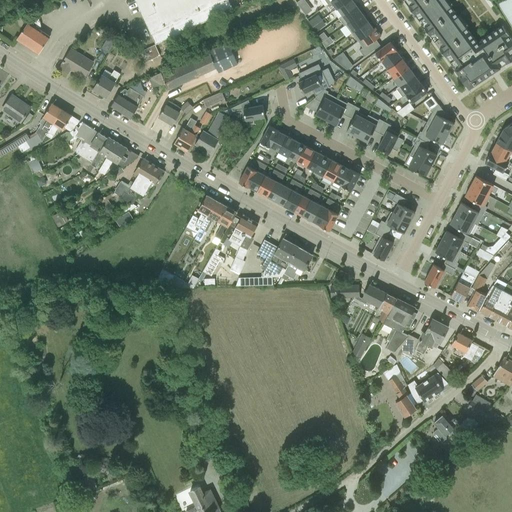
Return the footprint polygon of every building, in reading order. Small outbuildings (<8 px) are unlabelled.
[(228,0),(134,0),(155,45),(170,38),(233,9),(228,0)] [(333,0),(327,4),(328,5),(331,2),(336,9),(348,0),(333,0)] [(348,0),(336,9),(337,9),(342,15),(338,18),(338,19),(356,6),(351,0),(348,0)] [(401,0),(464,92),(511,59),(511,42),(501,26),(476,44),(446,0),(401,0)] [(511,0),(502,0),(497,3),(511,27),(511,0)] [(47,1),(35,7),(37,9),(43,13),(45,14),(57,8),(47,1)] [(356,6),(338,19),(344,26),(361,13),(356,6)] [(37,9),(27,23),(39,30),(41,27),(39,21),(38,21),(43,13),(37,9)] [(361,13),(344,26),(345,25),(351,33),(367,21),(361,13)] [(367,21),(351,33),(357,41),(375,28),(373,29),(367,21)] [(27,23),(16,39),(38,53),(49,36),(39,30),(27,23)] [(375,28),(357,41),(357,42),(358,41),(362,48),(359,50),(364,57),(380,45),(375,40),(380,36),(375,28)] [(118,36),(111,32),(100,49),(108,54),(118,36)] [(170,38),(155,45),(141,52),(146,63),(175,49),(170,38)] [(379,63),(396,50),(390,42),(373,54),(379,63)] [(208,52),(209,54),(161,75),(168,89),(216,67),(218,73),(237,64),(227,43),(208,52)] [(323,55),(319,47),(313,51),(317,58),(323,55)] [(73,71),(84,78),(93,62),(71,48),(62,62),(62,63),(62,64),(60,68),(68,72),(71,67),(74,70),(73,71)] [(387,69),(402,59),(396,51),(397,51),(396,50),(379,63),(380,63),(382,62),(387,69)] [(408,67),(402,59),(387,69),(393,78),(408,67)] [(396,89),(414,75),(408,67),(393,78),(391,79),(397,87),(395,88),(396,89)] [(102,74),(93,89),(106,97),(120,74),(113,70),(111,74),(109,78),(102,74)] [(109,78),(111,74),(105,70),(102,74),(109,78)] [(329,86),(321,71),(298,82),(303,93),(312,89),(315,97),(324,90),(329,86)] [(161,75),(160,73),(148,78),(151,87),(166,85),(161,75)] [(402,97),(420,83),(414,75),(396,89),(402,97)] [(349,76),(344,84),(349,86),(353,79),(349,76)] [(427,92),(420,83),(402,97),(404,96),(410,104),(427,92)] [(117,95),(116,97),(111,105),(131,118),(138,106),(137,106),(143,96),(129,88),(127,91),(124,89),(117,95)] [(56,89),(52,93),(61,101),(65,96),(56,89)] [(325,120),(337,98),(327,93),(328,92),(324,90),(315,97),(313,99),(321,103),(315,114),(325,120)] [(365,98),(367,93),(362,90),(359,95),(365,98)] [(204,99),(203,100),(206,107),(224,99),(221,92),(204,99)] [(158,116),(166,121),(167,120),(173,123),(179,112),(181,109),(185,113),(192,107),(203,100),(204,99),(200,94),(187,102),(180,108),(168,101),(166,105),(165,104),(158,116)] [(30,108),(12,95),(0,110),(19,124),(30,108)] [(347,117),(353,105),(347,102),(347,104),(337,98),(325,120),(336,125),(342,114),(347,117)] [(248,100),(231,108),(232,111),(241,110),(243,121),(264,117),(262,105),(249,107),(248,100)] [(61,109),(51,103),(42,118),(46,120),(41,130),(38,128),(35,133),(37,134),(42,142),(45,136),(61,109)] [(431,113),(426,122),(448,134),(453,124),(442,117),(444,113),(438,104),(429,110),(431,113)] [(357,136),(366,117),(357,112),(359,108),(353,105),(347,117),(352,119),(346,131),(357,136)] [(61,109),(45,136),(51,139),(58,128),(62,130),(71,116),(61,109)] [(203,131),(200,136),(195,144),(210,153),(218,140),(230,118),(218,112),(215,118),(206,133),(203,131)] [(378,133),(384,122),(379,119),(378,120),(367,115),(366,117),(357,136),(367,142),(373,131),(378,133)] [(182,128),(173,143),(187,151),(200,128),(194,125),(196,121),(190,118),(184,129),(182,128)] [(99,152),(107,139),(82,122),(78,128),(77,127),(69,132),(68,131),(56,139),(60,146),(75,136),(81,140),(75,150),(76,154),(80,156),(75,164),(86,170),(98,151),(99,152)] [(391,125),(384,122),(378,133),(384,136),(377,148),(388,154),(391,148),(394,143),(397,137),(399,134),(389,129),(391,125)] [(448,134),(426,122),(421,132),(419,131),(416,137),(428,143),(430,139),(442,144),(448,134)] [(511,122),(503,129),(511,133),(511,122)] [(270,147),(278,131),(279,131),(269,126),(258,146),(268,151),(270,147)] [(511,133),(503,129),(496,142),(511,150),(511,133)] [(19,131),(0,143),(0,154),(24,139),(19,131)] [(279,152),(287,136),(278,131),(270,147),(278,152),(279,152)] [(42,142),(37,134),(35,133),(28,136),(29,139),(28,140),(32,147),(42,142)] [(288,157),(296,141),(287,136),(279,152),(287,157),(288,157)] [(106,158),(112,161),(121,145),(108,137),(107,139),(99,152),(98,151),(86,170),(92,174),(95,168),(103,156),(106,158)] [(398,137),(391,149),(397,152),(403,140),(398,137)] [(431,165),(436,155),(425,149),(428,143),(416,137),(413,143),(415,144),(409,154),(431,165)] [(296,161),(305,146),(296,141),(288,157),(296,161)] [(490,152),(508,162),(511,154),(511,150),(496,142),(494,146),(491,152),(490,152)] [(122,167),(137,158),(138,156),(130,151),(129,150),(128,151),(126,149),(121,145),(112,161),(122,167)] [(305,166),(314,150),(305,146),(296,161),(305,166)] [(314,171),(322,155),(314,150),(305,166),(314,171)] [(490,152),(484,163),(495,168),(493,174),(505,180),(508,175),(503,172),(506,165),(508,162),(490,152)] [(431,165),(409,154),(404,164),(425,176),(431,165)] [(324,176),(332,160),(322,155),(314,171),(313,173),(323,178),(324,176)] [(104,175),(112,161),(106,158),(98,171),(104,175)] [(136,192),(153,165),(143,158),(134,174),(137,175),(132,182),(130,181),(128,185),(121,181),(114,193),(120,197),(123,192),(127,194),(130,188),(136,192)] [(332,180),(340,165),(332,160),(324,176),(332,180)] [(35,180),(44,175),(37,161),(28,165),(35,180)] [(139,193),(143,196),(151,184),(154,186),(163,171),(153,165),(136,192),(130,188),(127,194),(123,192),(120,197),(120,198),(130,204),(116,213),(119,217),(136,207),(132,204),(139,193)] [(342,186),(350,170),(349,169),(340,165),(332,180),(330,185),(339,190),(342,186)] [(249,188),(258,172),(247,166),(238,182),(248,187),(249,187),(249,188)] [(115,177),(124,172),(121,168),(112,173),(115,177)] [(351,191),(359,174),(350,170),(342,186),(351,191)] [(257,192),(265,176),(258,172),(249,188),(257,192)] [(267,197),(275,181),(265,176),(257,192),(267,197)] [(475,176),(470,186),(489,197),(490,196),(488,195),(493,185),(475,176)] [(275,201),(284,185),(275,181),(267,197),(275,201)] [(283,205),(291,190),(284,185),(275,201),(283,205)] [(462,186),(456,198),(462,200),(467,189),(462,186)] [(470,186),(464,196),(475,202),(482,205),(484,206),(489,197),(470,186)] [(293,211),(302,195),(291,190),(283,205),(293,211)] [(409,223),(415,212),(403,206),(407,200),(395,194),(391,201),(397,204),(392,213),(409,223)] [(206,195),(198,211),(201,212),(194,223),(201,227),(216,201),(206,195)] [(300,215),(309,199),(302,195),(293,211),(300,215)] [(311,220),(319,205),(309,199),(300,215),(311,220)] [(102,209),(110,205),(107,200),(100,204),(102,209)] [(227,207),(216,201),(201,227),(194,239),(200,242),(213,219),(219,223),(227,207)] [(461,203),(455,213),(477,225),(487,207),(484,206),(482,205),(475,202),(471,208),(461,203)] [(319,225),(327,209),(319,205),(311,220),(319,225)] [(219,243),(236,212),(227,207),(219,223),(221,224),(211,242),(217,245),(219,243)] [(338,215),(327,209),(319,225),(329,231),(338,215)] [(61,211),(52,217),(58,228),(68,221),(61,211)] [(91,222),(96,219),(91,212),(86,215),(91,222)] [(258,224),(236,212),(219,243),(222,245),(226,238),(232,241),(240,246),(238,249),(229,246),(228,248),(224,259),(222,262),(241,270),(244,264),(241,263),(243,257),(246,250),(247,250),(253,239),(250,237),(258,224)] [(409,223),(392,213),(390,212),(384,222),(381,220),(377,227),(389,233),(392,227),(403,233),(409,223)] [(455,213),(449,224),(469,234),(475,224),(477,225),(455,213)] [(393,243),(386,239),(389,233),(377,227),(374,233),(380,236),(371,253),(384,260),(393,243)] [(501,227),(496,235),(500,237),(505,233),(507,230),(501,227)] [(446,231),(440,241),(461,253),(462,252),(460,251),(465,242),(468,244),(472,238),(460,232),(457,237),(446,231)] [(500,237),(492,246),(497,251),(510,237),(505,233),(500,237)] [(222,245),(228,248),(229,246),(232,241),(226,238),(222,245)] [(264,270),(260,277),(261,277),(261,280),(254,280),(254,286),(272,286),(272,277),(281,277),(299,247),(282,238),(277,247),(264,270)] [(264,270),(277,247),(264,240),(256,253),(266,258),(260,268),(264,270)] [(502,246),(499,250),(501,252),(502,251),(503,252),(505,250),(511,243),(508,240),(502,246)] [(440,241),(435,251),(446,258),(443,263),(455,269),(458,263),(456,262),(461,253),(440,241)] [(281,277),(277,284),(280,285),(282,281),(282,280),(282,279),(286,281),(288,277),(293,279),(296,274),(300,276),(312,255),(299,247),(281,277)] [(475,253),(481,257),(485,251),(480,248),(479,247),(475,253)] [(222,262),(224,259),(218,255),(220,251),(215,249),(198,279),(203,283),(201,287),(215,287),(217,283),(207,277),(208,275),(211,276),(219,262),(222,264),(222,262)] [(474,289),(466,304),(478,310),(478,309),(484,298),(486,295),(479,292),(486,279),(494,265),(490,262),(479,275),(472,288),(474,289)] [(151,288),(165,288),(176,268),(165,263),(151,288)] [(433,264),(424,281),(437,288),(445,272),(452,275),(455,269),(443,263),(441,268),(433,264)] [(68,271),(73,281),(77,279),(72,269),(68,271)] [(343,280),(346,274),(340,270),(336,277),(343,280)] [(464,272),(451,296),(462,302),(475,278),(464,272)] [(198,279),(191,275),(187,285),(193,288),(198,279)] [(167,288),(180,288),(182,281),(173,276),(167,288)] [(369,284),(364,293),(362,298),(367,301),(379,306),(386,293),(369,284)] [(358,285),(331,286),(331,290),(331,298),(354,297),(354,299),(365,304),(367,301),(362,298),(358,296),(358,285)] [(484,298),(478,309),(481,310),(480,312),(489,316),(503,290),(493,285),(486,295),(484,298)] [(503,290),(489,316),(498,321),(511,295),(503,290)] [(386,293),(379,306),(378,308),(382,311),(378,320),(383,322),(383,323),(396,298),(386,293)] [(506,326),(511,315),(511,294),(511,295),(498,321),(506,326)] [(383,323),(383,322),(382,323),(392,328),(386,340),(389,342),(385,349),(393,352),(393,351),(396,348),(407,336),(401,333),(403,330),(407,328),(408,327),(409,327),(418,309),(396,298),(383,323)] [(393,351),(396,360),(397,363),(403,352),(410,356),(414,349),(423,354),(428,344),(435,348),(439,341),(440,342),(443,336),(447,327),(438,322),(438,324),(431,320),(425,333),(423,332),(418,340),(408,335),(407,336),(396,348),(393,351)] [(351,353),(360,358),(370,337),(362,333),(351,353)] [(452,353),(453,354),(461,358),(465,352),(472,340),(458,333),(451,344),(456,347),(452,353)] [(386,360),(393,365),(396,360),(390,355),(386,360)] [(511,361),(503,357),(492,376),(510,386),(511,384),(511,361)] [(433,364),(439,372),(446,379),(452,373),(438,358),(433,364)] [(395,365),(382,373),(400,399),(395,403),(404,416),(415,408),(407,395),(408,394),(403,388),(406,385),(395,365)] [(414,380),(407,385),(416,405),(423,400),(424,402),(443,389),(442,387),(448,383),(437,372),(434,375),(433,375),(417,386),(414,380)] [(482,375),(471,385),(476,391),(487,382),(482,375)] [(471,401),(467,407),(493,423),(498,416),(489,410),(471,401)] [(432,435),(438,442),(441,442),(445,439),(446,436),(445,435),(448,432),(456,442),(462,437),(459,433),(462,430),(462,428),(466,433),(477,424),(473,419),(467,418),(459,425),(455,419),(452,419),(449,421),(443,414),(433,423),(438,428),(433,433),(432,435)] [(439,450),(434,444),(428,449),(433,454),(439,450)] [(290,461),(291,463),(296,471),(312,461),(317,470),(322,467),(317,458),(313,452),(294,463),(292,460),(290,461)] [(214,470),(223,467),(221,461),(212,464),(214,470)] [(96,486),(92,475),(72,482),(76,493),(96,486)] [(185,511),(219,511),(213,498),(209,490),(203,492),(200,485),(188,491),(196,507),(185,511)]
